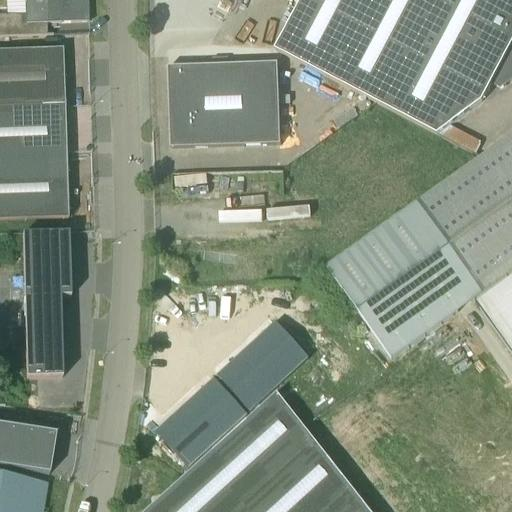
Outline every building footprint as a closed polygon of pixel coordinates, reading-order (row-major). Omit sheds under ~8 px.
[(32,0),(33,2),(24,3),(25,26),(21,26),(21,17),(0,17),(0,39),(47,38),(46,25),(88,25),(87,0),(32,0)] [(511,0),(304,0),(280,42),(275,52),(437,137),(482,103),(492,85),(500,89),(511,80),(511,0)] [(0,109),(63,107),(62,52),(42,53),(0,54),(0,109)] [(171,150),(280,146),(277,65),(168,69),(171,150)] [(0,224),(67,222),(63,108),(63,107),(0,109),(0,224)] [(511,137),(481,160),(317,278),(385,366),(511,275),(511,137)] [(68,236),(22,237),(26,381),(62,380),(59,300),(70,300),(68,236)] [(511,280),(476,306),(511,357),(511,280)] [(277,330),(263,344),(295,379),(310,366),(289,343),(277,330)] [(263,344),(248,357),(280,393),(295,379),(263,344)] [(248,357),(233,370),(265,406),(278,395),(280,393),(248,357)] [(265,406),(233,370),(218,384),(250,419),(265,406)] [(218,384),(203,397),(236,433),(250,419),(218,384)] [(191,473),(148,511),(369,511),(278,395),(265,406),(250,419),(236,433),(221,446),(206,460),(191,473)] [(203,397),(188,411),(221,446),(236,433),(203,397)] [(188,411),(174,424),(206,460),(221,446),(188,411)] [(174,424),(159,438),(191,473),(206,460),(174,424)] [(0,469),(48,477),(55,437),(0,428),(0,469)] [(0,511),(41,511),(47,485),(0,477),(0,511)]
